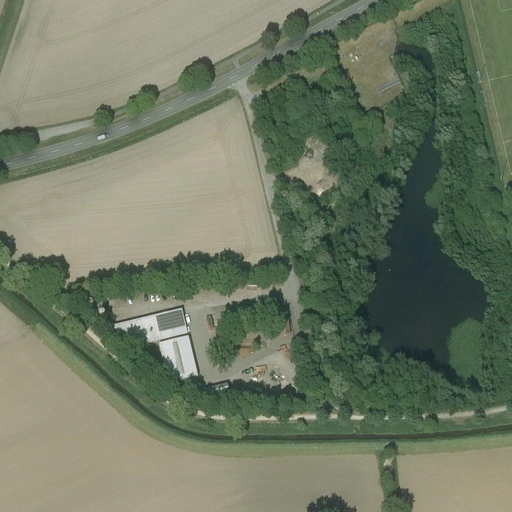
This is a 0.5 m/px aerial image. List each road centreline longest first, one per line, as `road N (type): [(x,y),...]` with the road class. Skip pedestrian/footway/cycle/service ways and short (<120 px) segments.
road 1 (unclassified): [(239,74),(322,419)]
road 2 (tertiary): [(239,74),(125,128),(0,166)]
road 3 (tertiary): [(376,0),(239,74)]
